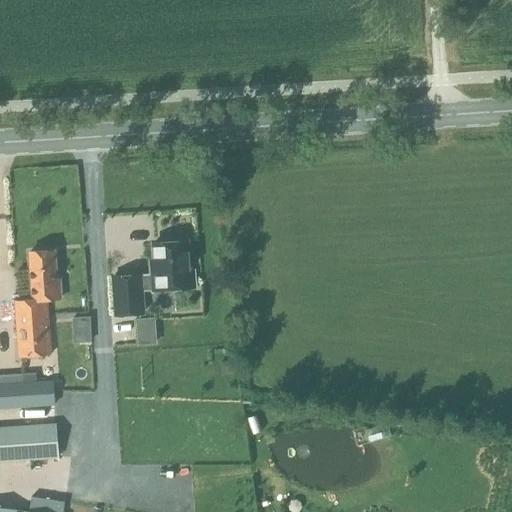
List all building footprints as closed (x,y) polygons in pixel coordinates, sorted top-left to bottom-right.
[(154,243),(156,274),(156,275),(140,276),(141,290),(153,289),(153,290),(195,287),(194,271),(190,271),(187,241),(154,243)] [(51,354),(47,299),(61,298),(59,280),(56,280),(54,250),(29,252),(32,298),(15,299),(19,357),(51,354)] [(135,310),(132,273),(110,275),(113,312),(135,310)] [(75,326),(91,325),(91,317),(74,318),(75,326)] [(0,384),(0,408),(56,405),(54,381),(0,384)] [(0,428),(0,461),(60,457),(57,423),(0,428)] [(369,443),(392,436),(388,423),(365,430),(369,443)] [(0,475),(0,485),(15,484),(15,474),(0,475)] [(0,511),(64,511),(66,503),(33,499),(31,511),(0,506),(0,511)]
